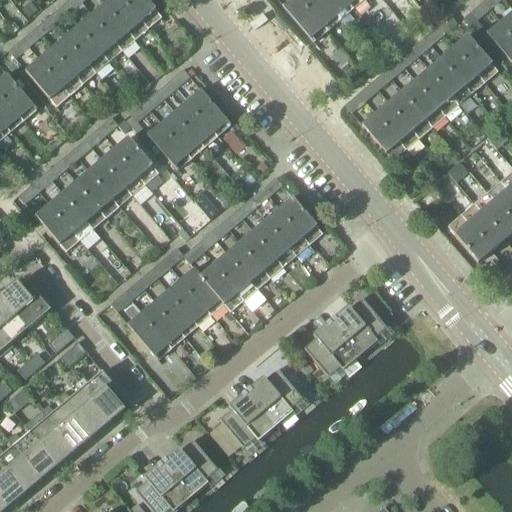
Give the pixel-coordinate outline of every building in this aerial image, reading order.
[(80,5),(75,0),(69,0),(60,8),(67,16),(80,5)] [(147,31),(120,0),(110,0),(103,6),(134,42),(147,31)] [(120,0),(147,31),(161,20),(144,0),(120,0)] [(325,33),(297,0),(290,0),(282,8),(312,44),(325,33)] [(339,21),(320,0),(297,0),(325,33),(339,21)] [(352,10),(343,0),(320,0),(339,21),(352,10)] [(343,0),(352,10),(363,0),(343,0)] [(485,0),(481,3),(488,11),(501,0),(485,0)] [(475,22),(488,11),(481,3),(468,14),(475,22)] [(134,42),(103,6),(90,17),(121,53),(134,42)] [(67,16),(60,8),(47,20),(53,27),(67,16)] [(511,12),(498,23),(511,39),(511,12)] [(475,22),(468,14),(462,20),(468,28),(475,22)] [(90,17),(77,28),(107,64),(121,53),(90,17)] [(449,18),(436,29),(442,36),(455,25),(449,18)] [(47,20),(33,31),(40,39),(53,27),(47,20)] [(483,32),(475,22),(468,28),(476,37),(483,32)] [(511,39),(498,23),(485,35),(511,66),(511,39)] [(12,26),(9,29),(14,35),(18,32),(12,26)] [(107,64),(77,28),(64,40),(94,76),(107,64)] [(442,36),(436,29),(422,40),(429,48),(442,36)] [(404,30),(398,35),(404,41),(410,36),(404,30)] [(40,39),(33,31),(20,42),(27,50),(40,39)] [(466,37),(466,38),(453,49),(483,85),(496,73),(466,37)] [(94,76),(64,40),(50,51),(81,87),(94,76)] [(422,40),(409,51),(416,59),(429,48),(422,40)] [(27,50),(20,42),(8,52),(15,60),(27,50)] [(453,49),(439,60),(470,96),(483,85),(453,49)] [(50,51),(37,62),(68,98),(81,87),(50,51)] [(416,59),(409,51),(396,62),(403,70),(416,59)] [(470,96),(439,60),(426,71),(457,107),(470,96)] [(68,98),(37,62),(24,73),(54,109),(68,98)] [(396,62),(383,73),(389,81),(403,70),(396,62)] [(168,83),(175,91),(189,80),(182,71),(168,83)] [(457,107),(426,71),(413,82),(443,118),(457,107)] [(389,81),(383,73),(369,84),(376,92),(389,81)] [(5,76),(0,80),(0,97),(22,123),(35,112),(5,76)] [(443,118),(413,82),(400,94),(430,129),(443,118)] [(168,83),(155,94),(162,102),(175,91),(168,83)] [(376,92),(369,84),(356,96),(363,103),(376,92)] [(186,103),(216,139),(229,128),(199,92),(186,103)] [(108,104),(115,98),(111,94),(104,99),(108,104)] [(162,102),(155,94),(142,105),(149,114),(162,102)] [(430,129),(400,94),(387,105),(417,141),(430,129)] [(363,103),(356,96),(343,107),(350,115),(363,103)] [(22,123),(0,97),(0,123),(9,135),(22,123)] [(186,103),(172,114),(203,150),(216,139),(186,103)] [(149,114),(142,105),(129,116),(135,125),(149,114)] [(387,105),(373,116),(404,152),(417,141),(387,105)] [(172,114),(159,126),(189,162),(203,150),(172,114)] [(404,152),(373,116),(360,127),(391,163),(404,152)] [(96,131),(103,139),(117,128),(110,120),(96,131)] [(142,134),(132,121),(126,125),(130,130),(137,139),(142,134)] [(126,125),(125,123),(123,122),(117,127),(123,136),(130,130),(126,125)] [(0,123),(0,142),(9,135),(0,123)] [(189,162),(159,126),(146,137),(176,173),(189,162)] [(96,131),(83,142),(90,150),(103,139),(96,131)] [(231,133),(222,141),(235,156),(244,149),(238,142),(231,133)] [(127,139),(113,151),(144,187),(157,175),(165,185),(170,180),(139,143),(134,148),(127,139)] [(83,142),(70,154),(77,161),(90,150),(83,142)] [(486,142),(482,146),(488,153),(492,149),(486,142)] [(44,148),(49,154),(53,150),(48,144),(44,148)] [(113,151),(100,162),(131,198),(144,187),(113,151)] [(77,161),(70,154),(57,165),(63,172),(77,161)] [(100,162),(87,173),(117,209),(131,198),(100,162)] [(262,164),(258,168),(263,174),(267,170),(262,164)] [(57,165),(44,176),(50,184),(63,172),(57,165)] [(511,172),(499,184),(511,199),(511,172)] [(87,173),(74,185),(104,220),(117,209),(87,173)] [(247,175),(242,180),(248,187),(253,182),(247,175)] [(50,184),(44,176),(30,187),(37,195),(50,184)] [(261,191),(268,199),(282,188),(274,179),(261,191)] [(511,199),(499,184),(486,195),(511,226),(511,199)] [(104,220),(74,185),(60,196),(91,232),(104,220)] [(37,195),(30,187),(18,198),(24,206),(37,195)] [(261,191),(248,202),(255,210),(268,199),(261,191)] [(511,226),(486,195),(473,206),(503,242),(511,234),(511,226)] [(91,232),(60,196),(47,207),(78,243),(91,232)] [(292,199),(278,211),(309,247),(322,235),(292,199)] [(255,210),(248,202),(234,213),(241,222),(255,210)] [(473,206),(459,218),(490,254),(503,242),(473,206)] [(78,243),(47,207),(34,218),(65,254),(78,243)] [(278,211),(265,222),(296,258),(309,247),(278,211)] [(234,213),(222,224),(229,232),(234,228),(238,232),(245,226),(241,222),(234,213)] [(490,254),(459,218),(446,229),(477,265),(490,254)] [(296,258),(265,222),(252,233),(282,269),(296,258)] [(222,224),(208,235),(216,244),(229,232),(222,224)] [(282,269),(252,233),(239,244),(269,280),(282,269)] [(208,235),(195,246),(202,255),(216,244),(208,235)] [(269,280),(239,244),(225,255),(256,291),(269,280)] [(189,266),(202,255),(195,246),(182,257),(183,258),(189,266)] [(170,269),(183,258),(182,257),(176,250),(163,261),(170,269)] [(511,254),(500,265),(506,273),(511,268),(511,254)] [(256,291),(225,255),(212,266),(243,302),(256,291)] [(163,261),(150,272),(157,280),(170,269),(163,261)] [(494,284),(506,273),(500,265),(487,276),(494,284)] [(243,302),(212,266),(199,277),(223,306),(229,314),(243,302)] [(223,306),(199,277),(193,269),(180,280),(210,317),(223,306)] [(150,272),(136,283),(144,291),(157,280),(150,272)] [(210,317),(180,280),(166,292),(197,328),(210,317)] [(144,291),(136,283),(123,294),(130,303),(144,291)] [(50,312),(35,293),(34,295),(30,298),(22,289),(19,285),(2,299),(0,297),(0,298),(27,331),(50,312)] [(197,328),(166,292),(153,303),(183,340),(197,328)] [(130,303),(123,294),(109,306),(116,314),(130,303)] [(27,331),(0,298),(0,331),(11,345),(27,331)] [(352,317),(337,330),(360,358),(377,343),(374,340),(385,331),(385,332),(387,330),(363,302),(349,314),(352,317)] [(153,303),(140,314),(159,337),(170,351),(183,340),(153,303)] [(159,337),(140,314),(126,326),(156,363),(170,351),(159,337)] [(74,341),(66,330),(65,331),(66,332),(48,346),(56,355),(73,341),(74,341)] [(318,340),(304,352),(328,380),(329,379),(329,378),(339,370),(342,373),(360,358),(337,330),(321,344),(318,340)] [(0,353),(11,345),(0,331),(0,353)] [(86,355),(78,344),(77,345),(60,360),(67,369),(85,355),(86,355)] [(37,356),(27,364),(35,373),(45,365),(37,356)] [(297,366),(306,377),(313,371),(304,360),(297,366)] [(35,373),(27,364),(17,372),(25,381),(35,373)] [(292,371),(283,378),(298,397),(307,389),(292,371)] [(83,378),(74,386),(107,426),(125,411),(112,396),(117,392),(102,373),(88,385),(83,378)] [(267,388),(252,401),(275,429),(293,414),(290,411),(300,402),(301,402),(302,401),(298,397),(283,378),(278,373),(264,385),(267,388)] [(4,384),(0,386),(0,399),(2,401),(11,393),(4,384)] [(65,394),(57,400),(90,440),(107,426),(74,386),(73,387),(78,393),(70,400),(65,394)] [(90,440),(57,400),(62,407),(54,414),(48,407),(40,414),(74,454),(90,440)] [(233,411),(219,422),(243,451),(244,450),(244,449),(255,441),(257,444),(275,429),(252,401),(236,414),(233,411)] [(19,410),(13,403),(7,407),(13,415),(19,410)] [(24,427),(30,434),(58,467),(74,454),(40,414),(45,421),(37,427),(32,421),(24,427)] [(15,435),(7,442),(41,481),(58,467),(30,434),(20,442),(15,435)] [(41,481),(7,442),(12,448),(4,455),(0,450),(0,465),(25,495),(41,481)] [(183,459),(167,472),(190,500),(208,485),(205,482),(216,473),(217,472),(194,444),(180,456),(183,459)] [(0,493),(11,507),(25,495),(0,465),(0,493)] [(149,482),(135,493),(150,511),(169,511),(170,511),(175,511),(190,500),(167,472),(152,485),(149,482)] [(0,511),(3,511),(11,507),(0,493),(0,511)]
